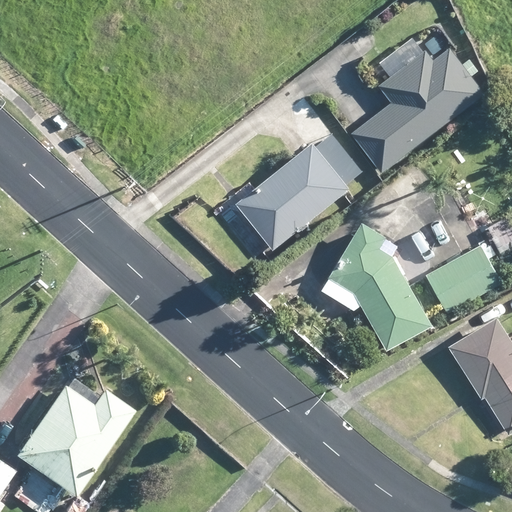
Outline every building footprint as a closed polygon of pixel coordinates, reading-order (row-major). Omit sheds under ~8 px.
[(396,96),(351,128),(383,172),(488,98),(452,49),(431,64),(414,41),(376,68),(396,96)] [(340,191),(304,149),(302,145),(292,154),(240,197),(232,204),(229,207),(268,252),(293,230),(295,232),(301,227),(299,225),(340,191)] [(418,319),(385,261),(392,248),(352,225),(320,280),(324,282),(318,292),(350,309),(352,306),(380,353),(424,328),(418,319)] [(496,284),(483,260),(475,247),(422,277),(439,307),(442,314),(496,284)] [(511,357),(503,343),(488,319),(442,348),(474,400),(479,397),(481,401),(504,437),(511,431),(511,357)] [(107,386),(104,391),(96,402),(67,383),(65,386),(21,450),(19,453),(69,487),(79,494),(138,408),(107,386)] [(0,495),(16,471),(18,468),(0,456),(0,495)] [(84,511),(87,507),(74,500),(68,511),(67,511),(66,511),(65,511),(84,511)]
